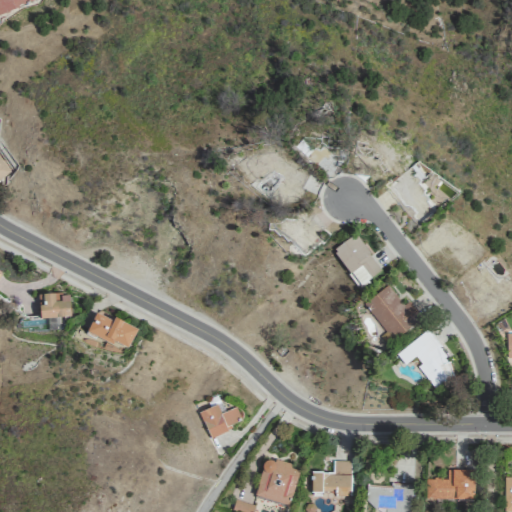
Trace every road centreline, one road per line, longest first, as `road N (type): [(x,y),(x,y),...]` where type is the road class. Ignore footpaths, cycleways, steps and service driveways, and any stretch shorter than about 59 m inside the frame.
road 1 (residential): [(0,224),(221,342),(314,415),(358,425),(511,424)]
road 2 (residential): [(488,424),(486,374),(470,332),(373,212),(344,197)]
